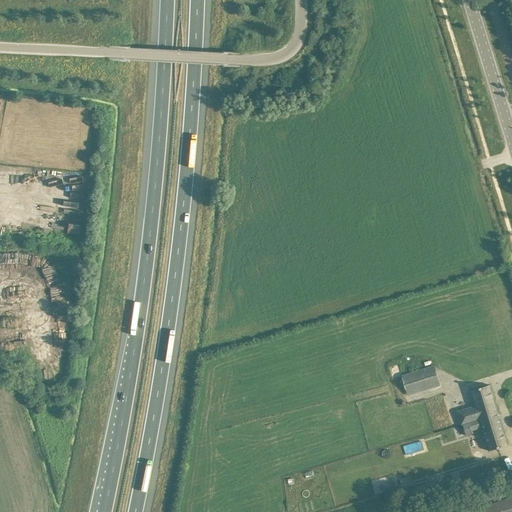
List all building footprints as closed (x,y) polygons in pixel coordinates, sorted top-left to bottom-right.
[(65,234),(76,236),(81,208),(70,206),(65,234)] [(409,397),(441,387),(435,366),(402,377),(409,397)] [(475,405),(457,411),(461,425),(463,424),(468,423),(480,419),(480,420),(500,414),(491,385),(471,391),(475,405)] [(500,414),(480,420),(482,428),(489,450),(509,444),(500,414)] [(468,423),(463,424),(466,435),(471,434),(471,431),(468,423)] [(379,486),(381,493),(397,488),(395,481),(379,486)] [(440,495),(436,481),(412,488),(416,502),(440,495)] [(511,511),(511,497),(511,496),(467,511),(511,511)]
